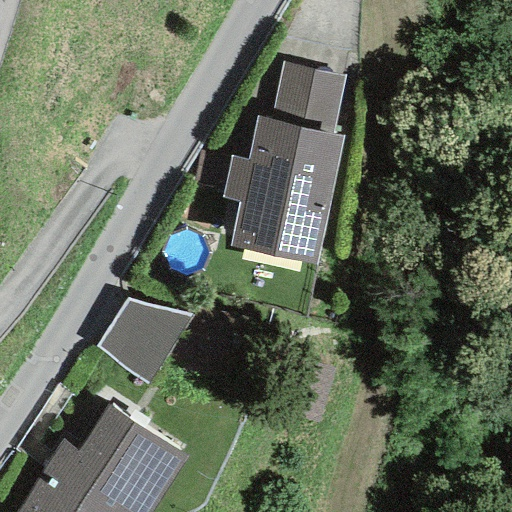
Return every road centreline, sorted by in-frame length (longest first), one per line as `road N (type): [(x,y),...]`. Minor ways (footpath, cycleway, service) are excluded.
road 1 (track): [(381,0),(382,285),(348,511)]
road 2 (tertiary): [(0,427),(261,0)]
